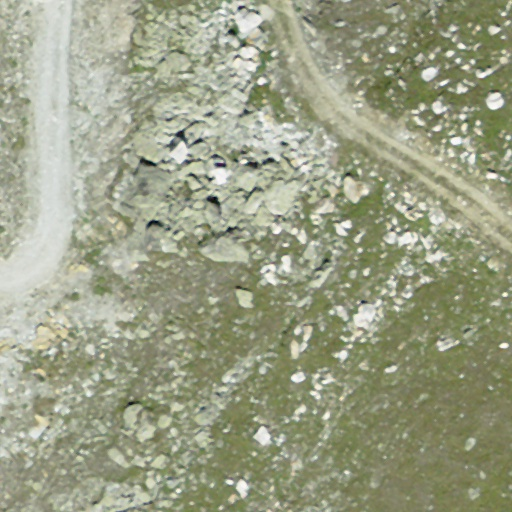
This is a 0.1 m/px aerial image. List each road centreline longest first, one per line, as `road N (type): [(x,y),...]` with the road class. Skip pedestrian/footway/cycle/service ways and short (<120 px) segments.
road 1 (track): [(511,250),(263,57),(246,0)]
road 2 (track): [(49,0),(47,232),(0,258)]
